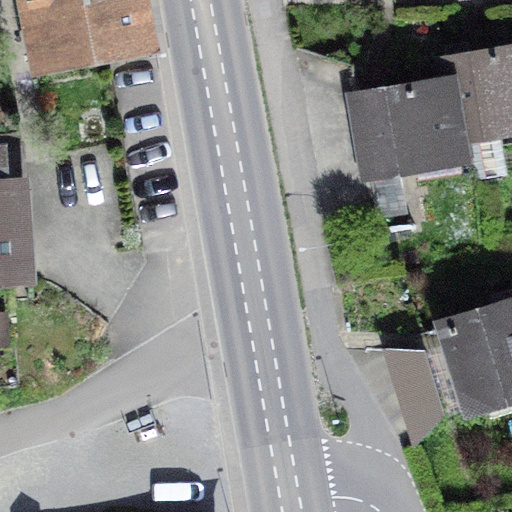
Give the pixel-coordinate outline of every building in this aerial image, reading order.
[(39,0),(51,59),(135,42),(126,0),(39,0)] [(511,129),(511,48),(443,60),(457,139),(511,129)] [(358,95),(372,175),(461,159),(447,79),(358,95)] [(0,147),(0,273),(11,272),(3,148),(0,147)] [(511,304),(416,334),(441,415),(511,393),(511,304)]
